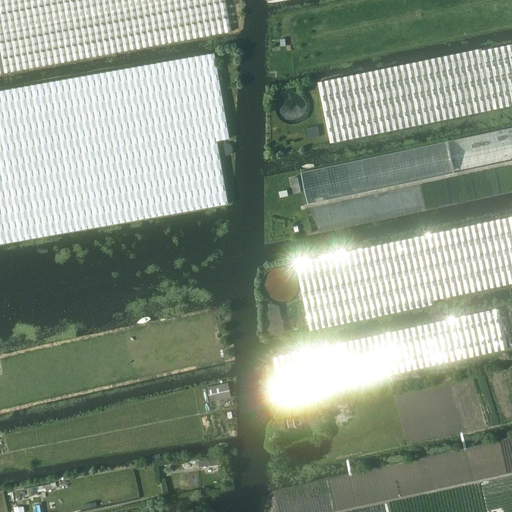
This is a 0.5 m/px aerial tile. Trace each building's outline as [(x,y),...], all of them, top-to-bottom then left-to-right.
[(0,0),(0,73),(231,31),(225,0),(0,0)] [(317,84),(330,144),(511,105),(511,44),(481,50),(481,48),(317,84)] [(0,243),(101,226),(228,204),(217,141),(229,139),(214,53),(202,55),(76,78),(0,90),(0,243)] [(311,107),(311,106),(311,103),(310,100),(308,97),(306,94),(303,92),(300,90),(297,89),(294,89),(291,89),(287,90),(283,92),(281,94),(279,96),(277,99),(276,102),(275,105),(276,109),(276,113),(278,115),(280,118),(282,120),(285,123),(289,124),(292,124),(296,124),(299,123),(302,122),(305,120),(308,116),(310,113),(311,110),(311,107)] [(308,126),(309,136),(320,135),(319,125),(308,126)] [(511,127),(300,173),(307,205),(511,160),(511,127)] [(309,330),(434,303),(434,299),(511,282),(511,216),(295,262),(309,330)] [(276,303),(277,303),(281,303),(286,302),(290,300),(294,296),(296,293),(297,289),(297,285),(297,280),(295,276),(291,272),(287,269),(282,268),(278,268),(274,269),(270,271),(267,273),(264,277),(262,282),(262,287),(263,292),(266,296),(268,299),(272,301),(276,303)] [(274,334),(284,332),(277,303),(276,303),(267,305),(274,334)] [(507,348),(498,308),(273,358),(282,398),(507,348)] [(231,397),(228,383),(207,387),(210,402),(231,397)]
